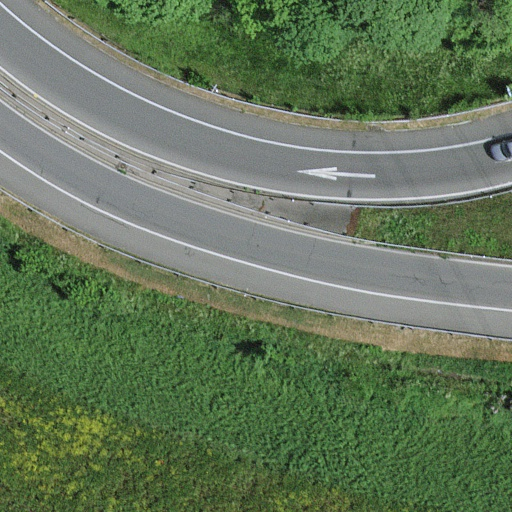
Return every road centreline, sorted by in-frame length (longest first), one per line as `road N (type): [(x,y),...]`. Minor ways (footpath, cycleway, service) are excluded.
road 1 (motorway): [(511,158),(362,173),(259,160),(116,109),(0,30)]
road 2 (motorway): [(0,129),(86,183),(197,229),(319,261),(511,291)]
